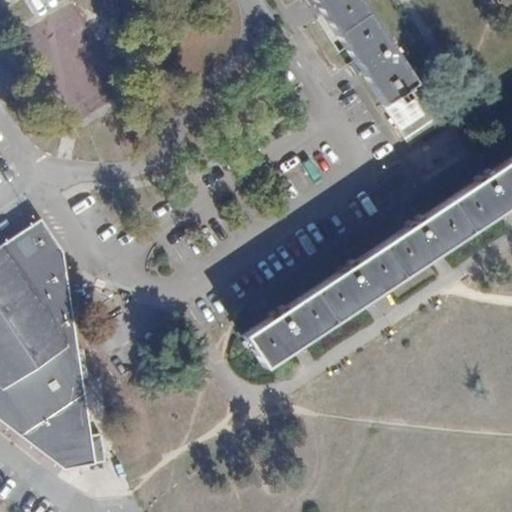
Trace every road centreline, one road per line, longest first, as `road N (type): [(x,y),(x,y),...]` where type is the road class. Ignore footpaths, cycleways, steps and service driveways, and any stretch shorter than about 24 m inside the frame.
road 1 (residential): [(265,26),(367,171),(167,297),(103,267),(40,180)]
road 2 (residential): [(40,180),(135,168),(162,149),(265,26)]
